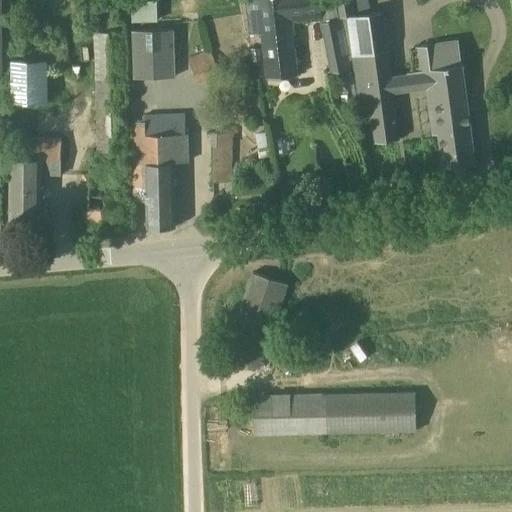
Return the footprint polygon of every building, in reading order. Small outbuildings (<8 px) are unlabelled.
[(128,0),(129,20),(155,19),(154,0),(128,0)] [(321,0),(246,0),(251,35),(263,33),(269,79),(296,76),(291,19),(323,16),(321,0)] [(337,0),(341,17),(356,14),(355,12),(370,9),(368,0),(337,0)] [(374,142),(400,139),(388,51),(383,12),(349,17),(353,55),(363,54),(374,142)] [(342,18),(321,22),(331,71),(351,67),(342,18)] [(174,29),(133,31),(135,78),(175,77),(174,29)] [(414,47),(418,78),(432,76),(437,118),(430,118),(432,134),(439,133),(444,168),(476,164),(462,64),(431,69),(428,45),(414,47)] [(211,50),(189,59),(198,81),(220,73),(213,55),(211,50)] [(46,60),(11,60),(11,101),(46,101),(46,60)] [(188,133),(185,134),(184,112),(146,113),(146,121),(132,122),(134,202),(147,201),(148,228),(176,227),(174,162),(188,161),(188,133)] [(231,145),(233,145),(233,132),(211,133),(211,145),(214,145),(215,178),(231,177),(231,145)] [(41,175),(62,175),(62,143),(35,143),(35,145),(11,145),(11,231),(41,231),(41,175)] [(269,157),(268,147),(259,148),(260,158),(269,157)] [(118,195),(89,195),(89,210),(81,210),(81,227),(118,227),(118,195)] [(283,299),(287,284),(253,272),(248,287),(225,356),(259,368),(283,299)] [(416,391),(253,395),(254,435),(417,431),(416,391)]
